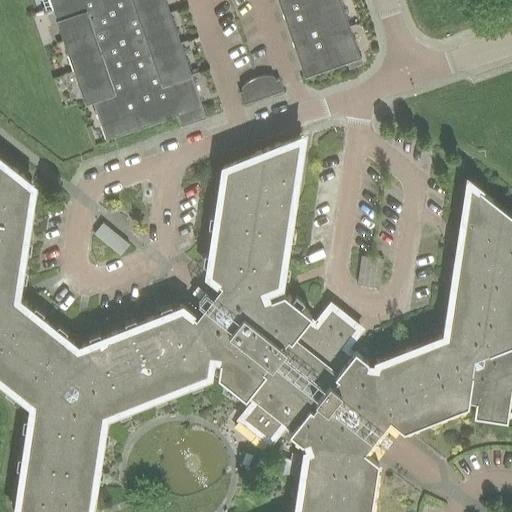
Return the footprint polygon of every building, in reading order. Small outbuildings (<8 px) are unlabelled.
[(50,0),(64,41),(86,103),(95,100),(102,123),(107,137),(177,113),(181,127),(206,118),(202,105),(165,0),(278,0),(305,77),(348,62),(349,65),(362,61),(340,0),(50,0)] [(243,90),(239,92),(243,104),(283,90),(279,79),(275,80),(273,76),(266,76),(256,77),(249,81),(241,87),(243,90)] [(0,157),(0,378),(28,401),(41,396),(44,403),(31,409),(15,511),(90,511),(104,420),(93,411),(98,405),(109,414),(209,375),(212,357),(220,358),(218,376),(245,398),(248,395),(255,400),(240,419),(269,443),(285,424),(291,429),(289,432),(301,443),(306,441),(309,449),(305,451),(295,511),(370,511),(378,462),(364,451),(389,419),(403,430),(467,405),(468,401),(475,402),(473,417),(506,422),(511,388),(511,387),(511,213),(468,178),(445,329),(456,338),(451,344),(441,335),(376,361),(375,365),(367,364),(368,359),(355,349),(352,352),(346,347),(361,328),(331,304),(315,323),(309,318),(312,314),(284,292),(267,299),(264,291),(281,284),(304,133),(224,165),(208,273),(221,284),(196,316),(183,305),(82,344),(80,358),(73,357),(75,343),(21,300),(18,301),(15,294),(18,293),(34,184),(0,157)] [(103,222),(94,232),(121,254),(130,244),(103,222)] [(362,255),(357,285),(379,288),(383,259),(362,255)]
